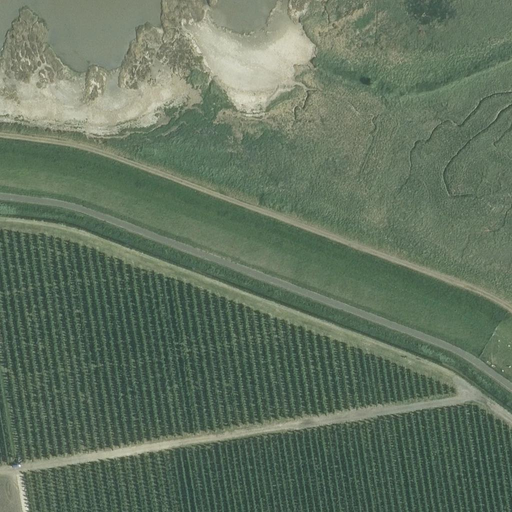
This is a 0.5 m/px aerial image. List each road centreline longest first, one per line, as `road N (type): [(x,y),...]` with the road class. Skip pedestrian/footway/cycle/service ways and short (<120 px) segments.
road 1 (unclassified): [(511,388),(450,348),(239,268),(71,206),(0,195)]
road 2 (track): [(0,470),(475,396),(511,424)]
